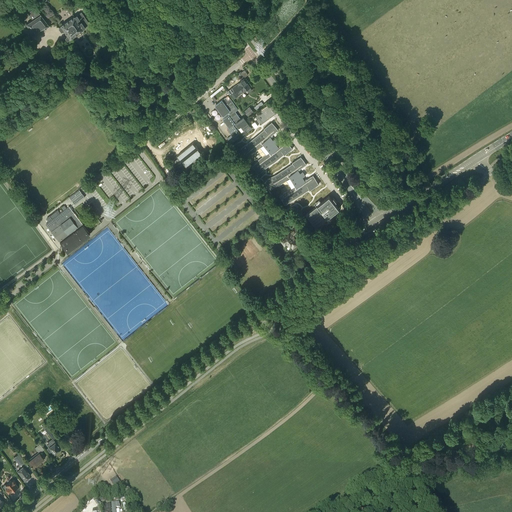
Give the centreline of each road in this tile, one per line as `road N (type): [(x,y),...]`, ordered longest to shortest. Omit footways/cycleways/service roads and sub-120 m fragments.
road 1 (secondary): [(11,511),(332,256)]
road 2 (track): [(325,372),(400,458),(399,511)]
road 3 (secondary): [(348,183),(251,54)]
road 4 (unclassified): [(138,145),(251,54)]
road 5 (track): [(201,50),(150,43),(98,24),(84,10)]
